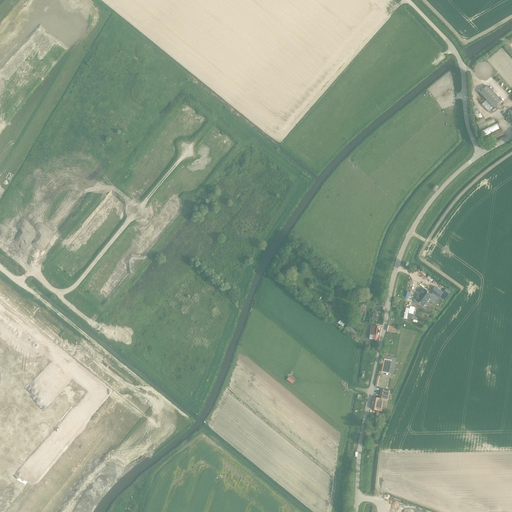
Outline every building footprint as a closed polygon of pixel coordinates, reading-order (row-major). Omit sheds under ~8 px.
[(489,112),(501,101),(487,86),(479,93),(487,100),(482,104),(489,112)] [(479,110),(477,108),(472,110),(473,112),(474,112),(478,121),(476,121),(480,129),(488,126),(495,121),(493,118),(486,121),(484,118),(483,118),(479,110)] [(486,136),(500,128),(497,123),(483,131),(486,136)] [(504,134),(501,129),(490,135),(493,140),(504,134)] [(419,296),(416,300),(423,306),(424,305),(426,307),(430,302),(434,304),(439,297),(443,293),(435,287),(432,291),(433,293),(432,294),(425,289),(421,293),(419,296)] [(353,336),(356,332),(348,325),(345,329),(353,336)] [(380,333),(381,327),(372,325),(370,334),(374,335),(373,340),(378,341),(380,333)] [(388,325),(387,331),(396,333),(400,334),(401,328),(397,327),(393,326),(389,326),(388,325)] [(0,346),(0,440),(34,466),(72,403),(0,346)] [(382,359),(379,371),(389,373),(393,374),(396,358),(392,357),(387,356),(384,355),(383,359),(382,359)] [(371,409),(377,410),(379,410),(381,411),(384,399),(388,400),(390,391),(381,389),(379,398),(374,397),(371,409)] [(0,440),(0,511),(6,511),(34,466),(0,440)]
